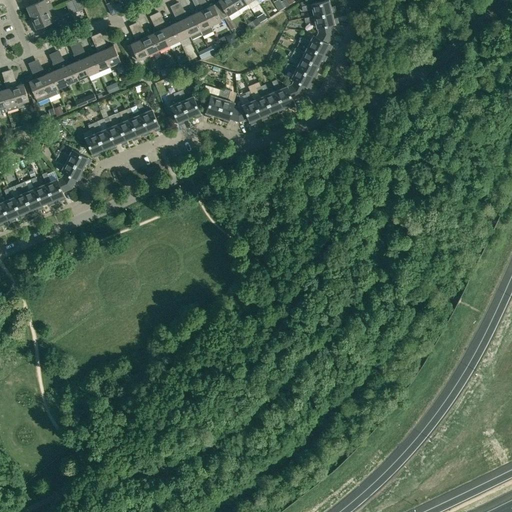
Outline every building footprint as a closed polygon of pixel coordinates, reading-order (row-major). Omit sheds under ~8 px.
[(52,8),(49,0),(38,0),(39,1),(26,6),(31,17),(48,9),(52,8)] [(80,0),(72,0),(77,11),(84,8),(80,0)] [(205,0),(200,2),(211,25),(221,20),(221,19),(224,17),(216,3),(214,4),(208,7),(205,0)] [(227,15),(228,14),(237,9),(238,9),(232,0),(218,0),(219,1),(219,2),(216,3),(224,17),(227,15)] [(232,0),(238,9),(247,3),(245,0),(232,0)] [(277,0),(274,2),(280,11),(284,8),(287,7),(283,1),(282,1),(281,0),(277,0)] [(314,16),(332,12),(335,11),(335,8),(334,8),(333,6),(330,7),(328,0),(326,0),(311,3),(311,4),(301,6),(303,11),(313,9),(314,16)] [(211,25),(200,2),(195,5),(198,12),(193,14),(200,30),(202,34),(203,35),(213,31),(210,25),(211,25)] [(111,15),(122,10),(119,4),(114,7),(108,9),(111,15)] [(36,28),(45,24),(47,30),(64,23),(61,17),(53,21),(48,9),(31,17),(36,28)] [(181,17),(182,19),(190,35),(192,39),(202,34),(200,30),(193,14),(187,17),(184,10),(179,12),(181,17)] [(317,27),(318,32),(333,34),(331,24),(334,24),(334,23),(338,23),(337,20),(336,20),(336,18),(333,18),(332,12),(314,16),(304,18),(305,23),(315,21),(317,27)] [(190,35),(182,19),(172,24),(179,40),(190,35)] [(172,24),(161,29),(169,45),(179,40),(172,24)] [(151,34),(158,50),(169,45),(161,29),(151,34)] [(298,41),(307,46),(323,54),(326,48),(329,49),(330,47),(331,47),(332,45),(329,44),(329,43),(328,43),(333,34),(318,32),(316,37),(313,35),(310,41),(301,37),(298,41)] [(151,34),(140,39),(148,55),(158,50),(151,34)] [(143,57),(148,55),(140,39),(130,44),(137,60),(143,57)] [(105,41),(100,43),(110,66),(120,61),(114,45),(105,49),(104,46),(107,45),(105,41)] [(95,45),(98,52),(92,54),(99,70),(110,66),(100,43),(95,45)] [(219,43),(208,47),(211,53),(221,49),(219,43)] [(130,44),(126,45),(134,61),(137,60),(130,44)] [(293,52),(318,65),(321,59),(323,60),(325,58),(326,58),(327,56),(323,54),(307,46),(304,52),(295,48),(293,52)] [(84,50),(79,52),(88,75),(99,70),(92,54),(84,58),(83,55),(85,54),(84,50)] [(74,54),(77,61),(71,63),(78,79),(88,75),(79,52),(74,54)] [(318,65),(293,52),(290,56),(300,61),(296,67),(312,76),(316,77),(317,75),(316,75),(317,72),(315,71),(318,65)] [(63,59),(57,61),(67,84),(78,79),(71,63),(66,66),(63,59)] [(53,63),(56,70),(50,72),(57,88),(67,84),(57,61),(53,63)] [(294,80),(292,84),(302,95),(306,86),(310,88),(311,86),(310,85),(312,83),(309,82),(312,76),(296,67),(287,63),(285,67),(294,72),(291,78),(294,80)] [(42,68),(36,70),(48,97),(58,92),(57,88),(50,72),(45,74),(42,68)] [(34,76),(35,79),(29,81),(37,101),(48,97),(36,70),(32,72),(34,76)] [(302,95),(292,84),(287,86),(280,89),(276,79),(272,81),(275,90),(282,107),(289,104),(290,107),(292,106),(293,107),(295,106),(293,102),(294,102),(292,99),(302,95)] [(11,84),(12,84),(10,80),(5,81),(6,86),(7,88),(1,90),(6,107),(17,103),(12,87),(11,84)] [(29,103),(28,100),(23,83),(12,87),(17,103),(18,106),(29,103)] [(116,83),(110,85),(113,92),(119,89),(116,83)] [(284,111),(282,107),(275,90),(269,93),(265,84),(260,86),(271,112),(278,109),(279,111),(281,110),(281,112),(284,111)] [(271,112),(260,86),(256,88),(260,97),(253,100),(260,116),(262,120),(264,119),(264,118),(266,117),(265,114),(271,112)] [(217,116),(226,89),(220,87),(220,89),(213,87),(211,95),(205,116),(207,116),(207,115),(210,116),(211,113),(217,116)] [(182,89),(178,91),(189,117),(195,114),(196,117),(199,116),(199,117),(201,116),(200,112),(193,96),(186,99),(182,89)] [(238,122),(237,107),(233,106),(234,102),(227,100),(230,90),(226,89),(217,116),(224,118),(223,120),(225,121),(225,122),(227,123),(229,119),(238,122)] [(237,107),(238,122),(247,118),(249,121),(250,125),(253,124),(253,123),(255,122),(254,119),(260,116),(253,100),(250,90),(245,92),(249,102),(242,105),(237,107)] [(189,117),(178,91),(173,93),(177,102),(170,105),(179,125),(181,124),(181,123),(183,122),(182,120),(189,117)] [(96,100),(94,97),(93,93),(85,97),(88,103),(96,100)] [(74,101),(76,105),(77,108),(88,103),(85,97),(74,101)] [(136,104),(140,114),(147,130),(154,128),(155,130),(157,129),(158,130),(160,129),(158,126),(159,125),(152,109),(145,112),(141,102),(136,104)] [(54,108),(57,115),(63,112),(60,105),(54,108)] [(149,134),(147,130),(140,114),(134,116),(130,107),(125,109),(129,118),(136,135),(143,132),(144,135),(146,134),(147,135),(149,134)] [(114,114),(118,123),(125,139),(131,137),(133,139),(135,138),(135,139),(138,138),(136,135),(129,118),(123,121),(119,112),(114,114)] [(127,143),(125,139),(118,123),(112,126),(108,116),(103,118),(107,128),(114,144),(120,141),(122,144),(124,143),(124,144),(127,143)] [(97,121),(92,123),(103,149),(109,146),(110,149),(113,147),(113,149),(116,148),(114,144),(107,128),(101,130),(97,121)] [(103,149),(92,123),(88,125),(91,134),(85,137),(92,153),(93,157),(96,156),(95,155),(98,154),(97,151),(103,149)] [(60,151),(57,155),(82,168),(85,162),(88,163),(89,161),(90,161),(91,159),(72,149),(69,155),(60,151)] [(79,174),(82,168),(57,155),(55,160),(64,164),(61,171),(64,172),(62,177),(72,188),(76,179),(80,181),(81,178),(80,178),(82,175),(79,174)] [(42,174),(46,183),(53,200),(59,197),(60,199),(62,198),(63,199),(65,198),(65,197),(62,191),(72,188),(62,177),(57,179),(57,178),(50,181),(46,172),(42,174)] [(54,203),(53,200),(46,183),(39,186),(35,176),(31,178),(35,188),(42,204),(48,202),(49,204),(51,203),(52,204),(54,203)] [(24,181),(19,183),(30,209),(37,206),(38,209),(40,208),(41,209),(43,208),(42,204),(35,188),(28,190),(24,181)] [(30,209),(19,183),(15,185),(19,194),(12,197),(19,214),(21,217),(23,216),(23,215),(25,214),(24,212),(30,209)] [(8,199),(1,202),(8,218),(10,222),(12,221),(12,220),(14,219),(13,216),(19,214),(12,197),(8,188),(4,190),(8,199)] [(8,218),(1,202),(0,198),(0,225),(1,225),(1,224),(3,223),(2,221),(8,218)]
